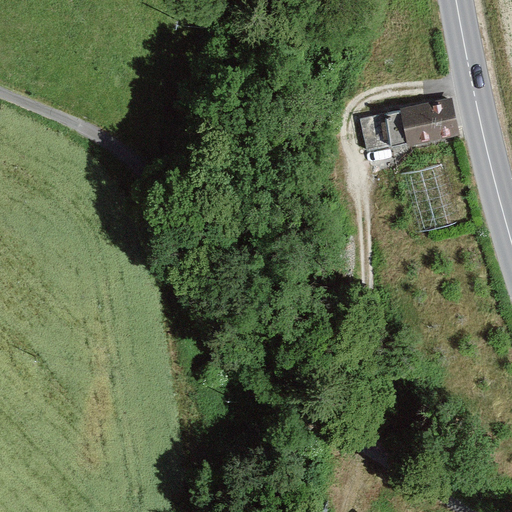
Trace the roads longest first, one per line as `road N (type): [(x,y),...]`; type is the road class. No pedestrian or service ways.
road 1 (unclassified): [(0,94),(121,143),(245,343),(253,380),(449,511)]
road 2 (secondary): [(454,0),(511,253)]
